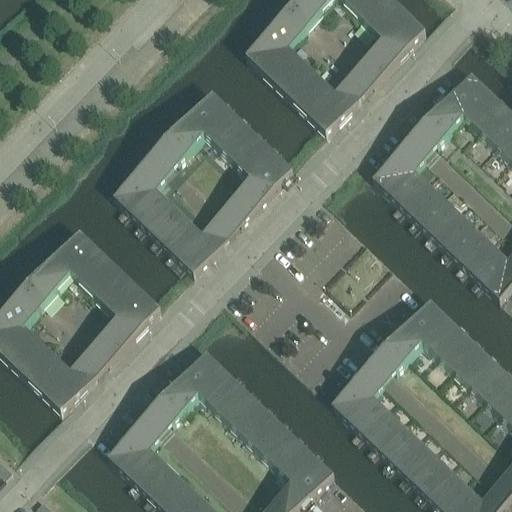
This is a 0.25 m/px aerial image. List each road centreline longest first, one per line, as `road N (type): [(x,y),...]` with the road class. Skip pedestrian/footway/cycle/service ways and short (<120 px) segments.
road 1 (residential): [(250,252),(511,501)]
road 2 (residential): [(0,172),(165,0)]
road 3 (residential): [(117,393),(250,252)]
road 4 (residential): [(250,252),(381,113)]
road 5 (residential): [(381,113),(511,237)]
road 6 (residential): [(117,393),(244,511)]
road 7 (residential): [(2,511),(117,393)]
road 8 (residential): [(381,113),(486,2)]
